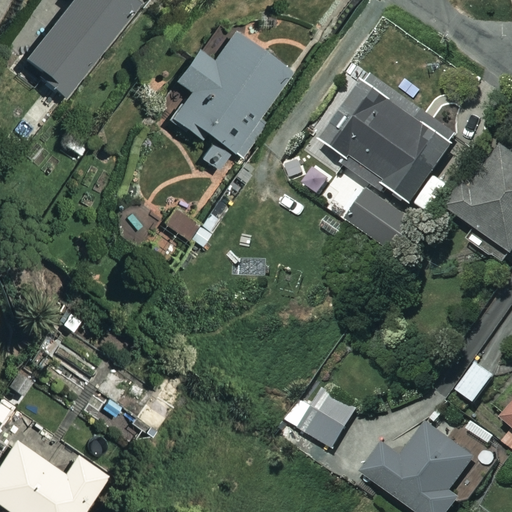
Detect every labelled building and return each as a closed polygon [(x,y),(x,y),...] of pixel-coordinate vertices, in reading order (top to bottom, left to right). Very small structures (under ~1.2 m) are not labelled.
[(63,97),(139,3),(135,0),(68,0),(22,58),(49,79),(46,83),(63,97)] [(197,161),(216,174),(232,152),(240,158),(264,123),(255,117),(288,70),(230,30),(210,60),(193,48),(172,78),(187,89),(163,123),(203,151),(197,161)] [(454,140),(363,78),(321,140),(344,156),(340,163),(380,190),(383,185),(411,204),(454,140)] [(511,250),(511,149),(500,141),(450,210),(510,253),(511,250)] [(410,219),(369,190),(347,222),(388,251),(410,219)] [(171,230),(186,243),(190,238),(200,247),(219,224),(206,213),(197,224),(185,214),(171,230)] [(494,376),(476,362),(456,389),(473,403),(494,376)] [(300,431),(302,428),(332,448),(356,413),(326,393),(315,408),(301,398),(285,420),(300,431)] [(511,398),(495,419),(509,431),(500,443),(511,452),(511,398)] [(449,491),(474,456),(427,423),(402,458),(383,444),(363,473),(417,511),(448,511),(458,498),(449,491)] [(21,442),(16,438),(0,459),(0,511),(79,511),(105,477),(76,455),(62,474),(44,462),(57,444),(33,426),(21,442)]
